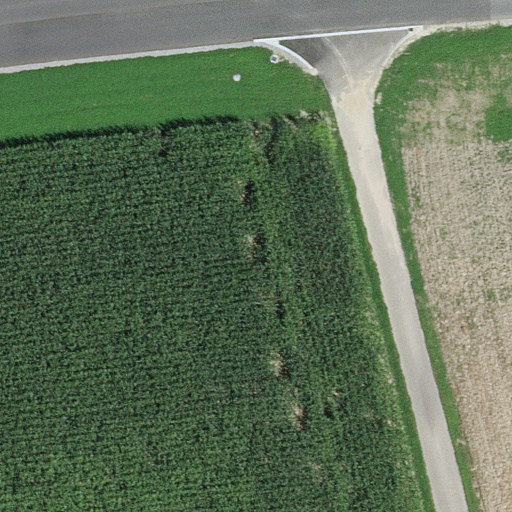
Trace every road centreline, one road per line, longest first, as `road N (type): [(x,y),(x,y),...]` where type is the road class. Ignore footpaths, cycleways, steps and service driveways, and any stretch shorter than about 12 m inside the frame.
road 1 (track): [(336,0),(447,511)]
road 2 (primary): [(0,27),(234,0)]
